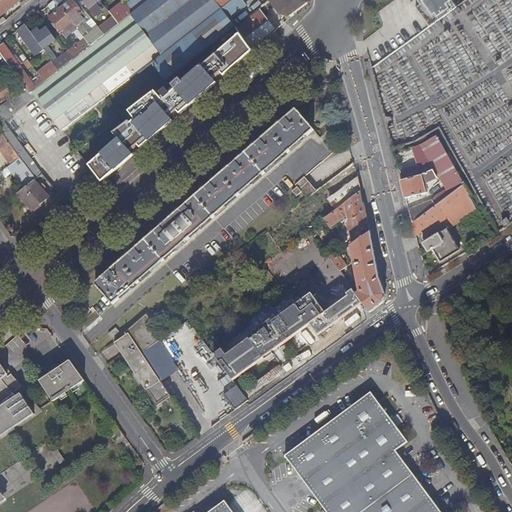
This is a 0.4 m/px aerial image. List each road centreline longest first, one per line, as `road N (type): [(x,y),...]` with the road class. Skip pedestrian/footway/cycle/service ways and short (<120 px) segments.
road 1 (tertiary): [(336,14),(28,282)]
road 2 (secondary): [(336,14),(407,304)]
road 3 (residential): [(170,474),(407,304)]
road 4 (residential): [(170,474),(28,282)]
road 5 (secondary): [(407,304),(453,403),(511,495)]
road 6 (tertiary): [(407,304),(511,236)]
